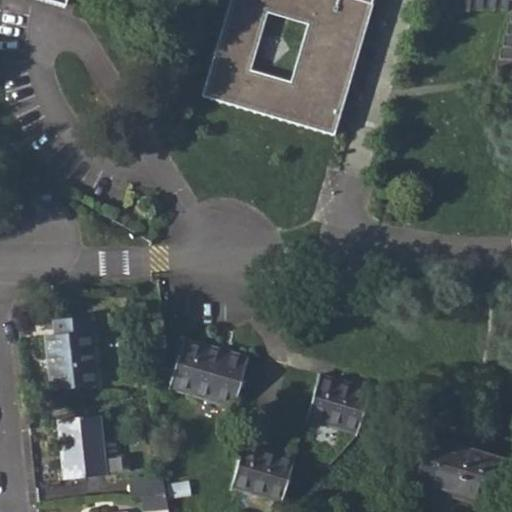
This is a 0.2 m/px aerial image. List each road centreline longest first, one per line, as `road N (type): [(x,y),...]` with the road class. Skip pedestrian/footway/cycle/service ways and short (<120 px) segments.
road 1 (unknown): [(27,0),(127,145),(186,262)]
road 2 (residential): [(0,267),(158,263)]
